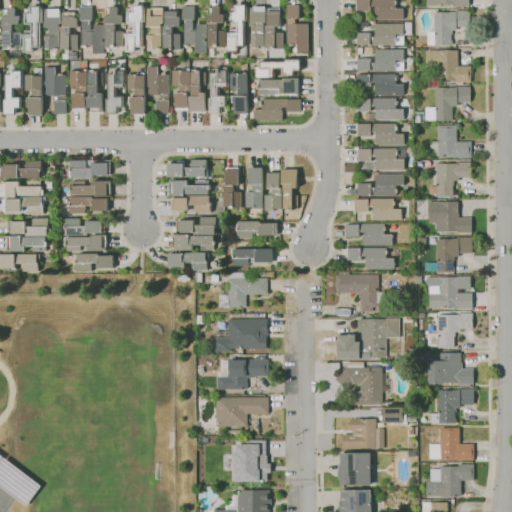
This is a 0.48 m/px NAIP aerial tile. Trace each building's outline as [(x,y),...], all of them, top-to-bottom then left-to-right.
[(403,19),(375,19),(374,5),(370,5),(370,10),(356,10),(356,0),(395,0),(395,9),(403,8),(403,19)] [(239,52),(228,52),(227,32),(231,32),(231,29),(235,29),(235,24),(229,24),(229,11),(234,11),(234,4),(247,4),(247,22),(245,22),(245,47),(239,47),(239,52)] [(31,52),(24,52),(24,38),(23,38),(23,33),(24,33),(24,29),(31,29),(31,25),(24,25),(24,13),(24,9),(29,9),(29,6),(41,5),(41,23),(39,23),(40,47),(33,48),(33,52),(31,52)] [(133,51),(133,50),(126,50),(126,37),(125,38),(125,33),(128,33),(128,31),(133,31),(133,24),(127,24),(127,12),(127,8),(132,8),(132,5),(144,5),(144,22),(142,22),(142,47),(135,47),(136,51),(133,51)] [(297,52),(297,44),(287,44),(287,5),(299,5),(299,19),(294,19),(294,24),(307,23),(308,52),(297,52)] [(207,54),(185,54),(185,20),(182,20),(182,6),(195,6),(195,20),(193,20),(193,31),(197,31),(197,24),(207,24),(207,54)] [(216,48),(208,48),(208,8),(212,8),(212,6),(220,6),(220,13),(225,13),(225,23),(218,23),(218,30),(225,30),(225,46),(216,46),(216,48)] [(264,49),(260,49),(260,47),(255,47),(255,26),(250,26),(250,8),(253,8),(253,6),(265,6),(266,22),(264,22),(264,49)] [(92,54),(92,46),(82,46),(82,20),(80,20),(79,7),(92,7),(92,20),(90,20),(90,32),(94,32),(94,25),(103,25),(104,53),(92,54)] [(112,49),(107,49),(107,48),(106,48),(106,9),(110,9),(110,7),(117,7),(117,15),(122,15),(122,23),(115,23),(115,31),(123,31),(123,47),(112,47),(112,49)] [(10,49),(3,49),(3,9),(8,9),(8,8),(15,8),(15,16),(19,16),(19,24),(12,24),(12,32),(20,32),(21,48),(10,48),(10,49)] [(152,49),(152,47),(147,47),(147,35),(152,35),(152,26),(147,26),(147,9),(163,8),(163,23),(161,23),(162,49),(152,49)] [(50,50),(50,48),(45,48),(45,36),(50,36),(50,28),(45,28),(45,10),(61,9),(61,25),(59,25),(59,50),(50,50)] [(273,50),(265,50),(265,26),(268,26),(268,9),(280,9),(280,26),(275,26),(275,33),(283,33),(283,49),(274,49),(274,47),(273,47),(273,50)] [(433,48),(428,48),(428,45),(427,45),(427,32),(434,32),(434,12),(449,12),(454,12),(454,10),(469,10),(469,27),(456,27),(456,30),(452,30),(452,35),(451,35),(451,40),(452,40),(452,45),(433,45),(433,48)] [(165,58),(164,48),(163,48),(163,26),(166,26),(166,12),(177,11),(177,14),(180,14),(180,26),(172,26),(172,34),(180,33),(181,49),(171,50),(171,58),(165,58)] [(79,51),(69,51),(69,49),(61,49),(61,27),(62,27),(62,12),(74,12),(74,14),(77,14),(78,25),(78,27),(70,27),(70,35),(78,35),(79,51)] [(396,44),(357,45),(357,33),(370,33),(370,37),(375,37),(375,24),(403,23),(403,34),(396,34),(396,44)] [(396,71),(357,71),(357,59),(370,58),(370,63),(375,63),(375,50),(403,49),(404,60),(395,60),(396,71)] [(471,82),(455,82),(455,80),(437,80),(436,71),(426,71),(426,50),(457,50),(457,66),(471,66),(471,82)] [(274,78),(257,78),(257,69),(260,69),(260,61),(284,61),(284,59),(300,59),(300,71),(294,71),(294,76),(282,76),(282,69),(274,69),(274,78)] [(188,110),(175,110),(175,92),(180,92),(180,86),(172,86),(172,71),(181,71),(181,60),(188,60),(189,72),(190,72),(190,93),(188,93),(188,110)] [(168,113),(156,113),(156,100),(162,100),(162,95),(147,95),(147,66),(158,66),(158,74),(168,74),(168,113)] [(66,114),(54,114),(53,96),(45,96),(45,67),(55,67),(55,74),(66,74),(66,114)] [(209,113),(208,97),(211,97),(211,73),(217,73),(217,69),(220,69),(220,67),(226,67),(227,82),(228,82),(228,86),(219,87),(219,96),(226,96),(226,107),(221,107),(221,113),(209,113)] [(42,115),(29,115),(29,97),(33,97),(33,90),(25,90),(25,75),(33,75),(33,68),(41,68),(41,76),(42,76),(42,115)] [(119,114),(106,114),(106,98),(108,98),(108,73),(113,73),(113,70),(117,70),(117,68),(125,68),(125,81),(124,81),(124,82),(125,82),(126,88),(117,88),(117,96),(123,96),(123,108),(119,108),(119,114)] [(5,114),(5,100),(7,100),(7,75),(12,75),(12,72),(14,71),(14,69),(21,69),(21,87),(12,87),(13,98),(20,98),(20,107),(14,107),(15,114),(5,114)] [(205,111),(190,111),(189,97),(192,97),(191,70),(196,69),(196,72),(206,72),(207,84),(205,84),(205,85),(200,85),(200,93),(205,93),(205,111)] [(85,110),(72,110),(72,93),(77,93),(77,86),(70,86),(70,70),(78,70),(78,71),(80,71),(80,70),(87,70),(87,93),(85,93),(85,110)] [(103,111),(87,111),(87,97),(89,97),(89,70),(93,70),(93,72),(102,72),(102,84),(104,84),(104,85),(97,85),(97,93),(103,93),(103,111)] [(247,114),(239,114),(234,114),(234,102),(231,102),(231,95),(238,95),(238,88),(230,88),(230,73),(239,73),(239,72),(246,72),(247,114)] [(145,115),(138,115),(138,114),(131,114),(131,103),(128,103),(128,97),(135,97),(135,90),(127,90),(127,74),(137,74),(137,73),(143,73),(143,75),(145,75),(145,115)] [(375,95),(375,81),(370,81),(370,86),(357,87),(357,75),(395,74),(396,85),(403,84),(404,94),(375,95)] [(279,94),(279,89),(257,89),(257,81),(259,81),(259,80),(283,80),(283,78),(298,78),(298,94),(279,94)] [(452,121),(435,121),(435,88),(455,88),(455,86),(470,87),(470,102),(458,102),(458,106),(452,106),(452,121)] [(404,119),(375,120),(375,106),(371,106),(371,112),(357,112),(357,99),(396,98),(396,109),(403,109),(404,119)] [(254,121),(253,110),(261,110),(261,99),(287,99),(287,100),(300,100),(301,112),(287,112),(287,107),(282,107),(282,120),(254,121)] [(404,144),(376,145),(376,131),(371,131),(371,136),(357,136),(357,124),(396,123),(396,134),(404,134),(404,144)] [(471,158),(455,158),(455,157),(437,157),(437,155),(430,155),(430,140),(437,140),(437,125),(456,125),(456,141),(471,141),(471,158)] [(376,170),(376,157),(371,157),(371,161),(357,161),(357,150),(371,149),(396,149),(396,150),(404,150),(404,159),(405,159),(405,170),(376,170)] [(167,177),(167,163),(184,163),(184,167),(191,167),(191,159),(207,159),(207,169),(208,169),(208,176),(205,176),(205,177),(167,177)] [(43,178),(2,178),(2,164),(12,164),(12,162),(18,162),(18,169),(26,169),(26,160),(41,160),(41,169),(43,169),(43,178)] [(94,178),(71,178),(71,177),(69,177),(69,170),(71,170),(71,169),(70,169),(70,160),(93,160),(110,160),(110,163),(110,174),(108,174),(108,175),(94,175),(94,178)] [(452,197),(436,197),(436,164),(456,164),(456,162),(471,162),(471,177),(459,177),(459,181),(454,181),(454,185),(452,185),(452,197)] [(241,208),(231,208),(231,207),(224,207),(224,181),(226,181),(226,168),(238,168),(238,185),(232,185),(232,192),(241,192),(241,208)] [(263,207),(245,207),(245,191),(253,191),(253,184),(249,184),(249,168),(263,168),(263,207)] [(284,209),(283,184),(281,184),(281,170),(297,169),(297,188),(292,188),(292,195),(297,195),(298,209),(284,209)] [(275,211),(265,211),(265,195),(273,195),(273,188),(267,188),(267,173),(280,173),(280,188),(282,188),(282,209),(275,209),(275,211)] [(404,196),(357,197),(357,183),(370,183),(370,188),(375,188),(375,174),(404,174),(404,196)] [(184,195),(169,195),(169,180),(187,180),(187,185),(195,185),(195,180),(208,180),(208,189),(210,189),(210,193),(209,193),(209,194),(184,194),(184,195)] [(17,198),(1,198),(1,197),(0,197),(0,185),(1,185),(1,182),(20,181),(20,186),(27,186),(27,181),(40,181),(41,195),(17,196),(17,198)] [(111,197),(96,197),(96,195),(70,195),(70,186),(72,186),(72,181),(85,181),(85,185),(92,185),(92,181),(111,181),(111,197)] [(44,214),(28,214),(28,206),(22,206),(22,211),(6,211),(6,199),(21,199),(21,196),(42,196),(42,198),(45,198),(45,204),(44,204),(44,214)] [(210,213),(195,213),(195,204),(188,204),(188,210),(172,210),(172,198),(188,198),(188,196),(209,196),(209,202),(210,202),(210,213)] [(69,214),(69,206),(71,206),(71,197),(92,197),(92,198),(107,198),(108,211),(92,211),(92,206),(85,206),(86,214),(69,214)] [(401,220),(373,220),(373,206),(368,206),(368,211),(354,211),(354,199),(393,198),(393,209),(401,209),(401,220)] [(472,234),(456,234),(456,232),(436,232),(436,223),(428,223),(428,202),(459,202),(459,217),(472,217),(472,234)] [(215,234),(193,234),(193,233),(178,233),(178,220),(194,220),(194,225),(200,225),(200,217),(215,217),(215,234)] [(66,236),(65,234),(63,234),(63,227),(64,227),(64,218),(80,218),(80,225),(86,225),(86,221),(104,221),(104,234),(87,234),(87,235),(66,236)] [(26,236),(26,234),(10,234),(9,234),(9,221),(26,221),(26,226),(33,226),(33,219),(48,219),(49,229),(50,229),(50,236),(26,236)] [(237,239),(237,229),(239,229),(239,227),(236,227),(236,221),(260,221),(260,223),(277,223),(277,236),(259,237),(259,230),(253,230),(253,239),(237,239)] [(364,246),(364,233),(359,233),(359,236),(346,236),(346,225),(358,225),(358,224),(384,224),(384,235),(392,235),(392,245),(364,246)] [(175,250),(175,235),(189,234),(189,237),(216,236),(216,240),(214,240),(214,244),(193,245),(193,250),(175,250)] [(87,251),(87,246),(80,246),(80,251),(67,251),(67,237),(91,237),(91,235),(106,235),(106,251),(87,251)] [(46,252),(7,252),(7,236),(22,236),(22,237),(48,237),(48,246),(46,246),(46,252)] [(426,245),(417,244),(417,237),(426,238),(426,245)] [(437,272),(437,271),(425,271),(425,262),(437,262),(436,240),(450,240),(450,239),(456,238),(472,237),(472,253),(458,253),(459,257),(454,257),(454,261),(453,261),(453,267),(454,267),(454,272),(437,272)] [(394,269),(365,269),(365,256),(363,256),(363,258),(360,258),(360,260),(348,260),(348,248),(387,248),(387,259),(394,258),(394,269)] [(233,266),(233,257),(233,256),(232,256),(232,249),(273,249),(273,262),(256,262),(256,258),(248,258),(249,266),(233,266)] [(208,270),(192,271),(192,262),(185,262),(185,267),(168,267),(168,254),(206,253),(206,261),(208,261),(208,270)] [(38,271),(23,272),(23,263),(16,263),(16,270),(9,270),(9,268),(0,268),(0,254),(40,254),(40,261),(38,261),(38,271)] [(76,271),(76,260),(74,260),(74,254),(98,254),(98,256),(113,256),(113,268),(98,268),(98,263),(91,263),(91,271),(76,271)] [(372,312),(360,312),(360,299),(358,299),(359,293),(336,293),(336,289),(335,289),(335,279),(336,279),(336,275),(337,275),(337,272),(349,272),(349,275),(378,275),(378,292),(385,292),(385,303),(378,303),(378,307),(373,307),(372,312)] [(246,308),(218,308),(218,295),(221,295),(221,285),(227,285),(227,278),(229,278),(229,273),(245,273),(245,278),(268,278),(268,295),(246,295),(246,308)] [(456,309),(456,307),(430,308),(429,287),(426,288),(426,277),(470,276),(470,289),(458,289),(458,293),(472,293),(472,309),(456,309)] [(438,348),(438,346),(428,346),(427,333),(437,333),(437,315),(457,315),(457,313),(472,313),(473,329),(460,329),(460,331),(455,332),(455,336),(454,336),(454,347),(438,348)] [(214,352),(214,335),(226,335),(226,331),(228,331),(228,319),(268,319),(268,335),(266,335),(266,349),(244,349),(230,349),(230,352),(214,352)] [(354,359),(336,359),(336,334),(355,334),(355,341),(362,341),(362,332),(358,332),(358,330),(357,330),(357,322),(358,322),(358,319),(362,319),(385,320),(385,319),(399,319),(399,338),(386,338),(386,358),(370,358),(370,353),(355,353),(354,359)] [(473,384),(458,384),(458,383),(443,383),(443,384),(428,384),(428,361),(440,361),(440,353),(460,353),(460,363),(462,363),(462,368),(473,368),(473,384)] [(247,389),(217,389),(217,372),(221,372),(221,360),(268,360),(268,376),(254,376),(254,388),(247,388),(247,389)] [(351,405),(350,390),(360,390),(359,384),(354,384),(347,391),(335,379),(346,367),(346,362),(363,362),(363,367),(382,367),(382,374),(386,374),(386,379),(391,379),(391,392),(382,392),(382,405),(351,405)] [(456,423),(438,424),(438,423),(431,423),(431,414),(438,414),(438,391),(453,391),(453,390),(458,390),(458,388),(473,388),(474,404),(460,404),(460,408),(456,408),(456,412),(454,412),(454,419),(456,419),(456,423)] [(247,427),(216,427),(216,397),(268,397),(268,414),(247,414),(247,427)] [(402,423),(382,423),(382,407),(402,407),(402,415),(406,415),(415,415),(415,421),(402,421),(402,423)] [(343,449),(343,435),(352,434),(352,431),(350,429),(349,427),(348,425),(349,423),(349,422),(351,420),(353,418),(359,418),(359,419),(376,419),(376,428),(384,428),(384,448),(343,449)] [(457,460),(440,460),(440,459),(429,459),(429,444),(440,444),(440,428),(459,428),(459,444),(474,444),(474,460),(457,460)] [(267,482),(236,482),(235,454),(237,454),(236,444),(239,444),(239,440),(265,440),(265,444),(267,444),(267,464),(270,464),(270,473),(267,473),(267,482)] [(371,486),(340,486),(340,478),(337,478),(337,470),(338,470),(338,464),(340,464),(339,453),(371,452),(371,486)] [(0,453),(0,485),(25,505),(41,485),(0,453)] [(440,497),(440,496),(426,496),(426,482),(430,482),(430,469),(440,469),(440,467),(458,467),(458,464),(473,464),(474,480),(461,480),(461,497),(440,497)] [(371,511),(338,511),(338,507),(338,501),(340,501),(340,489),(371,489),(371,511)] [(216,511),(216,510),(225,510),(225,501),(233,501),(233,495),(238,494),(238,491),(269,490),(269,499),(271,499),(271,506),(269,506),(269,511),(216,511)] [(421,511),(421,503),(447,502),(447,511),(421,511)]
